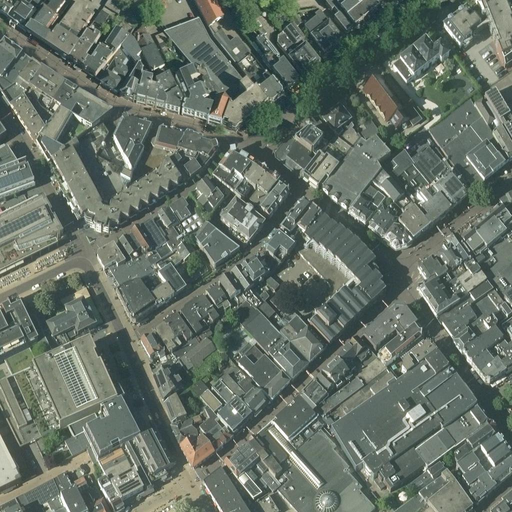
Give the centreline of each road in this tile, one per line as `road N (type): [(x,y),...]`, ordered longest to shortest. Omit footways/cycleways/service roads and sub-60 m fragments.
road 1 (unclassified): [(189,483),(83,260),(0,299)]
road 2 (residential): [(433,0),(304,103)]
